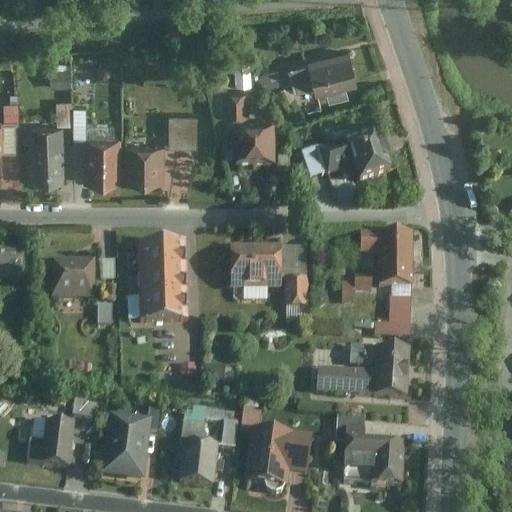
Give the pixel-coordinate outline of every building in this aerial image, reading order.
[(357,85),(349,54),(308,64),(315,87),(316,95),(357,85)] [(308,64),(288,70),(295,92),(315,87),(308,64)] [(282,72),(259,78),(262,91),(286,85),(282,72)] [(245,117),(245,95),(225,95),(225,117),(245,117)] [(69,100),(54,100),(55,128),(62,128),(69,127),(69,109),(69,100)] [(16,123),(16,105),(3,105),(3,123),(16,123)] [(98,108),(69,109),(69,127),(69,143),(89,142),(98,142),(98,108)] [(194,151),(193,120),(167,120),(167,152),(194,151)] [(270,123),(233,125),(236,171),(272,168),(270,123)] [(390,175),(373,125),(314,145),(315,152),(324,178),(355,169),(360,185),(390,175)] [(55,128),(31,128),(32,183),(63,183),(62,128),(55,128)] [(118,185),(116,141),(98,142),(89,142),(90,186),(118,185)] [(164,186),(164,149),(128,149),(128,186),(164,186)] [(315,152),(296,158),(305,185),(324,178),(315,152)] [(414,286),(410,234),(356,238),(358,258),(382,257),(384,289),(414,286)] [(174,287),(173,242),(139,244),(140,266),(141,288),(174,287)] [(139,244),(120,244),(121,267),(140,266),(139,244)] [(0,284),(22,284),(21,248),(0,248),(0,284)] [(279,250),(230,251),(230,292),(280,292),(279,250)] [(95,272),(95,263),(47,265),(49,302),(97,300),(95,272)] [(117,327),(113,271),(95,272),(97,300),(98,328),(117,327)] [(307,308),(306,280),(285,281),(285,308),(307,308)] [(343,281),(342,301),(356,301),(356,291),(372,291),(372,282),(343,281)] [(408,338),(408,305),(373,305),(373,338),(408,338)] [(406,397),(407,354),(352,352),(352,371),(318,370),(317,394),(406,397)] [(91,395),(73,394),(71,416),(90,417),(91,395)] [(158,430),(159,412),(147,411),(146,430),(158,430)] [(144,422),(109,417),(101,479),(136,484),(144,422)] [(202,424),(187,422),(184,443),(199,446),(202,424)] [(364,422),(341,422),(341,435),(364,436),(364,422)] [(237,425),(222,423),(220,447),(235,449),(237,425)] [(68,470),(74,428),(48,424),(46,446),(42,467),(68,470)] [(310,436),(247,429),(241,486),(284,490),(285,475),(306,477),(310,436)] [(364,436),(341,435),(341,476),(379,477),(378,490),(406,491),(407,447),(362,445),(364,436)] [(46,446),(25,443),(22,463),(42,467),(46,446)] [(213,489),(218,448),(199,446),(184,443),(178,485),(213,489)]
